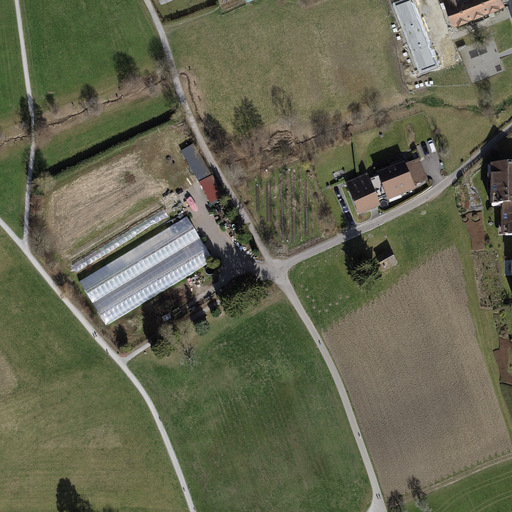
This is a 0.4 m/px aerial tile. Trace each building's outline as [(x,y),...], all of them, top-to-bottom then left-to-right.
[(445,0),(456,25),(511,3),(510,0),(445,0)] [(472,82),(502,75),(494,42),(482,45),(481,44),(465,48),(472,82)] [(415,159),(379,174),(389,200),(425,185),(415,159)] [(501,206),(502,234),(511,234),(511,164),(492,164),(493,206),(501,206)] [(370,178),(348,187),(359,214),(381,205),(370,178)] [(215,262),(189,218),(81,284),(108,327),(215,262)] [(392,250),(377,258),(384,273),(399,265),(392,250)]
